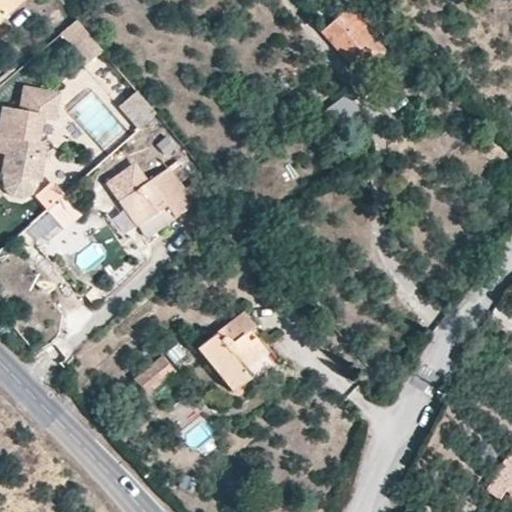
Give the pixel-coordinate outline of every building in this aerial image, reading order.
[(0,0),(0,21),(25,1),(23,0),(0,0)] [(382,47),(348,8),(320,32),(354,71),(382,47)] [(104,50),(78,20),(61,34),(87,65),(104,50)] [(39,143),(44,119),(56,121),(63,94),(25,86),(20,111),(3,108),(0,119),(0,154),(5,155),(0,175),(0,177),(0,182),(2,187),(4,190),(6,193),(10,196),(14,198),(19,199),(22,200),(26,199),(31,197),(34,195),(38,190),(40,186),(49,145),(39,143)] [(156,113),(138,91),(120,107),(138,129),(156,113)] [(195,204),(181,183),(191,176),(180,159),(119,200),(137,226),(167,206),(175,217),(195,204)] [(51,184),(36,198),(48,211),(33,225),(51,243),(81,215),(51,184)] [(145,238),(175,217),(167,206),(137,226),(145,238)] [(261,288),(285,269),(276,259),(252,277),(261,288)] [(244,370),(267,352),(255,337),(250,341),(245,335),(255,327),(243,312),(197,348),(232,393),(250,378),(244,370)] [(147,394),(175,372),(162,355),(134,378),(147,394)] [(511,455),(499,480),(511,486),(511,455)]
